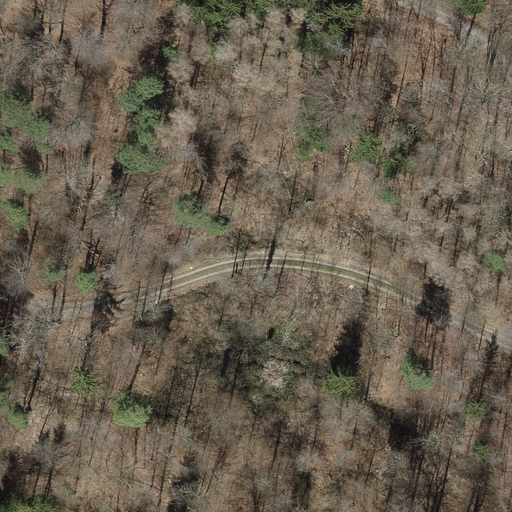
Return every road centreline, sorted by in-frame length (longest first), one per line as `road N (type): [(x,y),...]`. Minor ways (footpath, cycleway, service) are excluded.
road 1 (track): [(511,341),(437,303),(290,259),(239,263),(79,309),(0,293)]
road 2 (track): [(397,0),(467,27),(511,64)]
